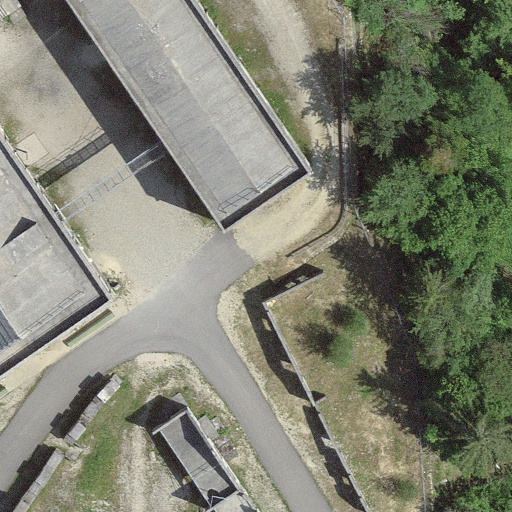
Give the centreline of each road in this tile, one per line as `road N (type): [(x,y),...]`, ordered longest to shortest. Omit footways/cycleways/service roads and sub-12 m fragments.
road 1 (track): [(275,0),(325,95),(319,218),(177,308)]
road 2 (track): [(177,308),(134,441),(136,511)]
